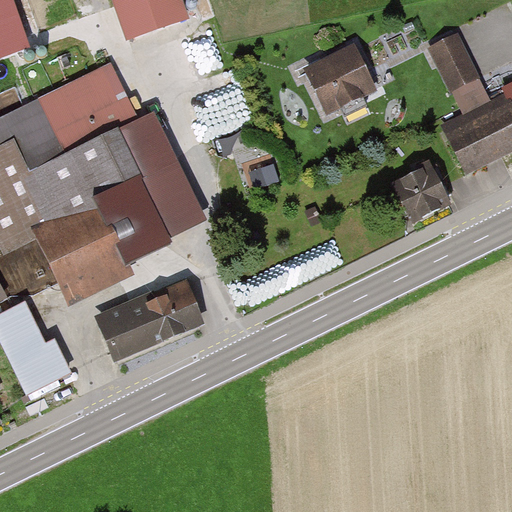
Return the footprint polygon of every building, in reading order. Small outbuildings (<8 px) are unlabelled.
[(0,0),(0,54),(34,44),(20,0),(0,0)] [(193,20),(185,0),(116,0),(131,41),(193,20)] [(487,78),(467,37),(436,53),(456,93),(487,78)] [(363,48),(312,70),(332,115),(383,93),(363,48)] [(0,131),(8,148),(0,151),(0,234),(10,256),(47,240),(78,308),(145,277),(140,266),(177,250),(174,243),(196,233),(170,176),(188,168),(163,114),(146,121),(120,64),(0,119),(0,131)] [(511,100),(451,129),(474,175),(511,157),(511,100)] [(455,206),(435,162),(392,181),(412,225),(455,206)] [(194,283),(103,321),(122,367),(213,329),(194,283)] [(55,349),(34,305),(0,321),(38,400),(82,379),(65,344),(55,349)]
